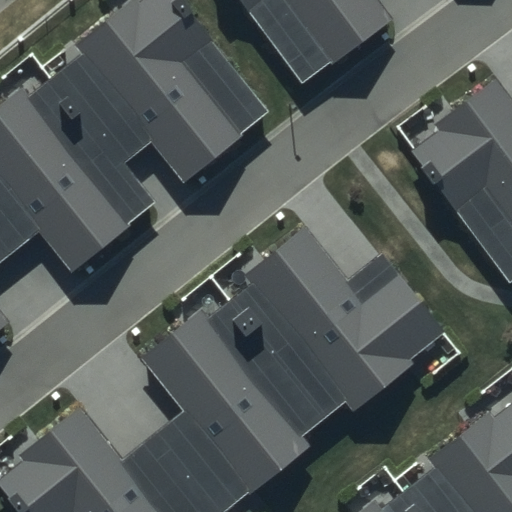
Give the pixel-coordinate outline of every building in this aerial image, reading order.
[(179,177),(269,107),(184,0),(139,0),(137,2),(136,0),(119,0),(72,37),(85,53),(26,98),(17,86),(0,98),(0,249),(36,221),(69,263),(150,199),(119,159),(147,136),(179,177)] [(259,0),(306,64),(383,9),(376,0),(259,0)] [(511,101),(493,76),(441,114),(449,125),(418,147),(510,274),(511,272),(511,101)] [(122,460),(78,404),(20,449),(25,456),(2,474),(30,511),(221,511),(311,444),(299,429),(344,394),(352,405),(409,362),(403,353),(441,324),(382,247),(345,275),(307,227),(252,268),(261,279),(209,319),(202,311),(149,350),(192,407),(122,460)] [(511,511),(511,410),(496,423),(486,414),(434,454),(441,464),(380,510),(372,499),(355,511),(511,511)]
